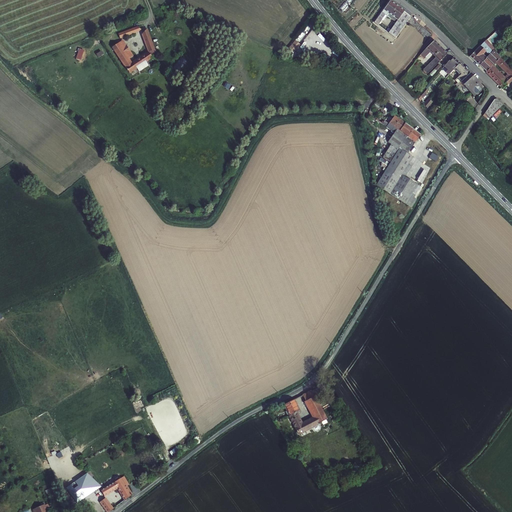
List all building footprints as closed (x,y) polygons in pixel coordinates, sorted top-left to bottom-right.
[(399,31),(411,16),(405,12),(406,10),(392,0),(391,0),(385,9),(398,19),(397,21),(388,32),(394,37),(399,31)] [(383,11),(386,14),(397,21),(398,19),(385,9),(383,11)] [(383,11),(375,21),(378,24),(386,14),(383,11)] [(139,25),(119,32),(120,37),(140,29),(139,25)] [(149,52),(154,48),(147,30),(147,29),(143,33),(149,52)] [(124,39),(118,43),(122,49),(128,45),(124,39)] [(448,53),(435,39),(428,47),(423,53),(426,55),(431,50),(435,54),(422,67),(428,73),(448,53)] [(295,53),(301,44),(296,40),(289,48),(295,53)] [(503,40),(492,51),(497,55),(507,44),(503,40)] [(484,42),(474,52),(469,56),(485,72),(491,65),(494,62),(498,58),(498,57),(497,55),(492,51),(484,58),(480,55),(488,47),(484,42)] [(126,67),(132,63),(122,49),(118,43),(112,46),(126,67)] [(76,58),(81,60),(85,50),(80,48),(76,58)] [(149,52),(152,57),(157,53),(154,48),(149,52)] [(137,67),(140,71),(148,65),(145,62),(152,57),(149,52),(132,63),(135,68),(137,67)] [(462,63),(455,56),(448,64),(454,70),(457,68),(462,63)] [(183,57),(174,68),(180,73),(190,62),(183,57)] [(511,71),(498,58),(494,62),(508,76),(504,80),(491,65),(485,72),(501,88),(503,89),(511,80),(511,71)] [(129,72),(135,68),(132,63),(126,67),(129,72)] [(457,80),(461,83),(463,81),(471,72),(462,63),(457,68),(463,75),(457,80)] [(467,85),(472,90),(480,81),(471,72),(463,81),(467,85)] [(475,93),(483,84),(480,81),(472,90),(475,93)] [(419,98),(421,101),(429,91),(427,89),(419,98)] [(492,117),(496,113),(506,104),(499,98),(496,98),(494,101),(487,112),(492,117)] [(425,106),(428,108),(433,102),(431,99),(425,106)] [(390,124),(393,127),(399,118),(396,116),(390,124)] [(395,128),(407,137),(414,129),(399,118),(393,127),(392,128),(394,130),(395,128)] [(407,154),(420,136),(414,129),(407,137),(395,128),(394,130),(392,128),(393,127),(390,124),(388,128),(395,133),(388,142),(391,145),(382,159),(390,164),(399,149),(407,154)] [(408,165),(412,158),(407,154),(399,149),(390,164),(376,185),(411,207),(417,199),(414,197),(420,187),(405,177),(411,167),(408,165)] [(437,161),(440,155),(432,152),(430,158),(437,161)] [(294,399),(284,404),(300,434),(327,420),(312,388),(302,395),(314,416),(304,422),(298,410),(300,409),(294,399)] [(87,473),(69,484),(79,501),(97,490),(87,473)] [(95,495),(107,511),(110,511),(113,510),(104,497),(116,489),(126,500),(132,495),(126,488),(129,485),(126,482),(122,476),(95,495)] [(34,511),(48,511),(44,503),(32,508),(34,511)]
